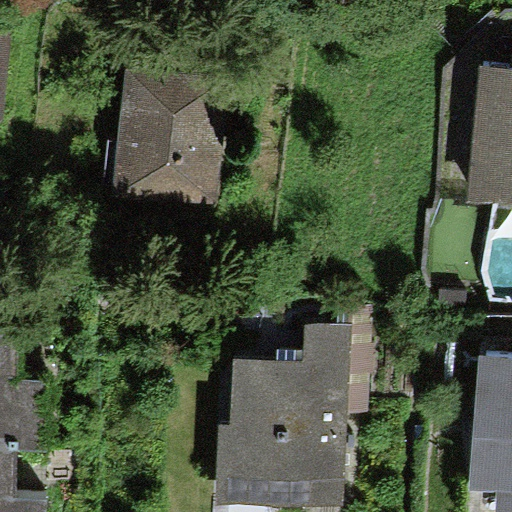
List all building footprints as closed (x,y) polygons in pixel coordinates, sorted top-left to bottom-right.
[(0,117),(9,118),(11,31),(0,31),(0,117)] [(511,43),(482,40),(465,192),(511,196),(511,43)] [(221,73),(120,65),(109,194),(211,202),(221,73)] [(222,410),(215,489),(342,499),(357,315),(307,311),(304,349),(238,344),(233,411),(222,410)] [(15,320),(0,319),(0,511),(43,511),(43,483),(15,483),(14,437),(47,437),(47,371),(15,371),(15,320)] [(511,511),(511,354),(488,353),(478,511),(511,511)]
